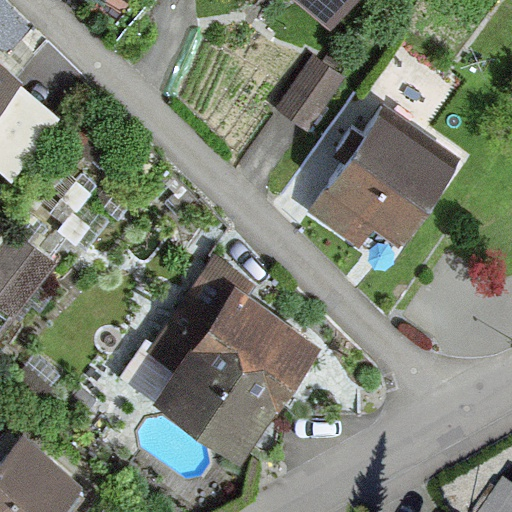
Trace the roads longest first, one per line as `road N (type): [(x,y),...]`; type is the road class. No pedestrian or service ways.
road 1 (residential): [(447,402),(18,0)]
road 2 (residential): [(447,402),(240,511)]
